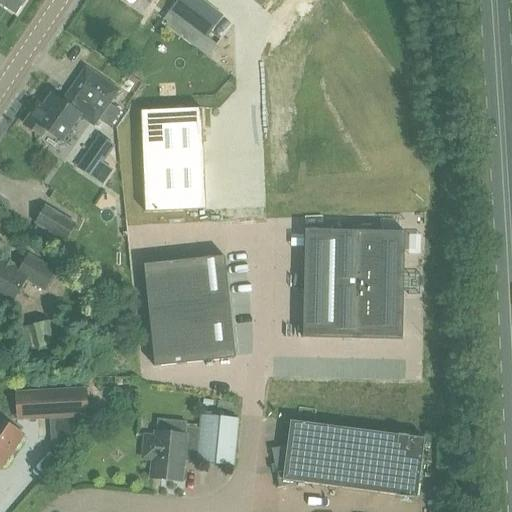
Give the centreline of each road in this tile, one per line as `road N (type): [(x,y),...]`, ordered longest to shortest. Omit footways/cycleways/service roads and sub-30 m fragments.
road 1 (primary): [(511,243),(493,0)]
road 2 (unclassified): [(211,511),(113,498),(58,511)]
